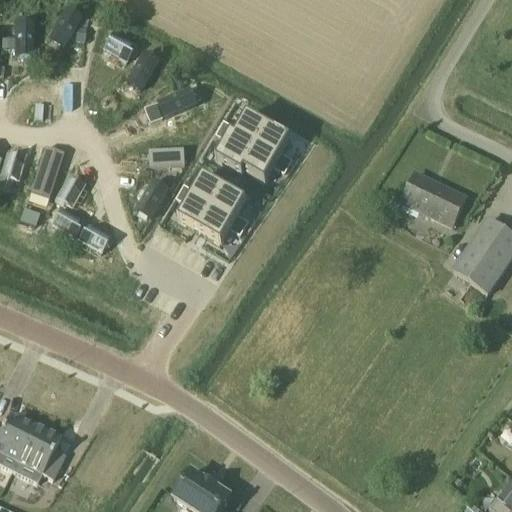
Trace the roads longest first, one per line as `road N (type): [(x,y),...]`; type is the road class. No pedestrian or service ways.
road 1 (residential): [(0,133),(82,143),(97,157),(137,262),(181,286),(189,306),(144,384)]
road 2 (residential): [(511,160),(421,115),(491,0)]
road 3 (residential): [(332,511),(249,448),(144,384)]
road 4 (residential): [(144,384),(0,318)]
